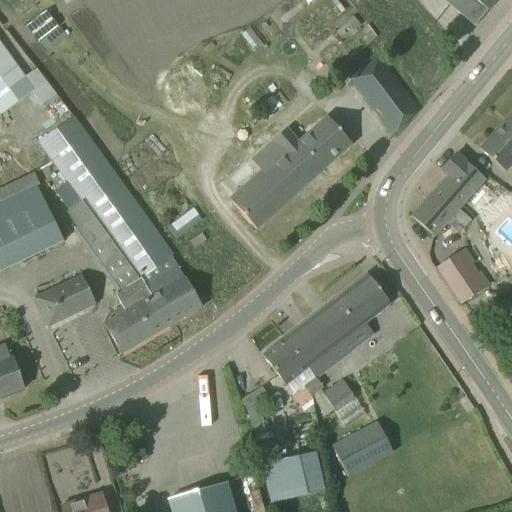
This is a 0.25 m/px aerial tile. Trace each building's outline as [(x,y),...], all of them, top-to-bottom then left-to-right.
[(336,0),(302,0),(304,2),(284,18),(309,49),(349,16),(336,0)] [(442,0),(442,1),(474,27),(495,0),(442,0)] [(346,23),(352,31),(358,26),(352,18),(346,23)] [(37,70),(25,78),(0,43),(0,115),(33,92),(42,105),(55,96),(37,70)] [(380,121),(392,136),(418,110),(377,56),(347,80),(372,112),(375,109),(383,118),(380,121)] [(511,112),(479,150),(494,163),(506,174),(511,167),(511,112)] [(124,313),(104,324),(121,354),(200,308),(172,259),(173,258),(73,117),(38,143),(95,222),(88,227),(99,243),(90,250),(118,292),(115,295),(124,313)] [(283,153),(230,201),(256,230),(350,145),(337,130),(325,117),(302,138),(299,140),(287,126),(271,140),(283,153)] [(410,217),(434,237),(446,223),(458,233),(469,221),(459,211),(486,181),(455,154),(440,171),(447,177),(410,217)] [(0,196),(0,271),(63,242),(33,181),(0,196)] [(436,269),(460,304),(488,285),(464,250),(436,269)] [(303,387),(310,398),(323,389),(316,379),(371,336),(363,325),(389,304),(367,275),(262,356),(285,387),(307,370),(314,379),(303,387)] [(33,299),(47,328),(48,329),(95,306),(81,276),(33,299)] [(0,397),(23,389),(12,357),(9,358),(4,345),(0,346),(0,397)] [(323,394),(335,412),(355,399),(342,381),(323,394)] [(246,412),(255,444),(263,441),(261,432),(264,431),(256,405),(267,398),(261,388),(241,401),(247,411),(246,412)] [(332,446),(348,477),(392,454),(376,423),(332,446)] [(234,511),(226,483),(167,500),(170,511),(234,511)] [(106,511),(101,495),(61,507),(62,511),(106,511)]
